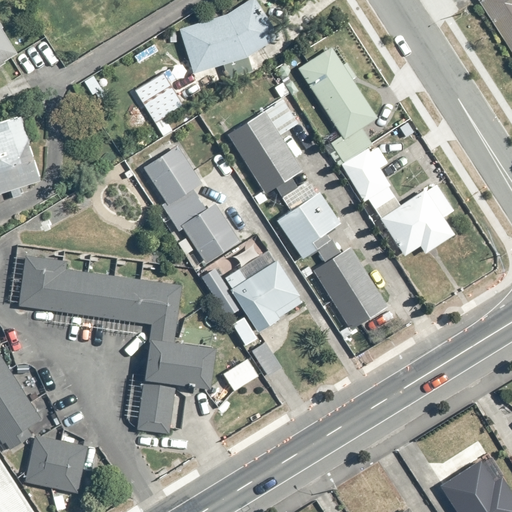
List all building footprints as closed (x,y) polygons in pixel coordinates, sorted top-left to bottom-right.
[(511,0),(483,0),(511,46),(511,0)] [(191,59),(187,60),(198,90),(225,75),(221,65),(276,46),(260,1),(181,29),(191,59)] [(0,64),(18,54),(0,25),(0,64)] [(301,67),(342,134),(330,141),(342,161),(373,143),(363,126),(379,117),(335,46),(301,67)] [(136,88),(163,136),(175,129),(167,115),(185,105),(166,70),(136,88)] [(283,95),(260,111),(227,134),(269,196),(303,173),(278,136),(301,121),(283,95)] [(0,195),(42,181),(20,116),(0,123),(0,195)] [(239,242),(178,143),(143,165),(166,202),(162,205),(178,231),(183,228),(204,263),(239,242)] [(388,162),(378,146),(370,151),(368,147),(362,151),(355,156),(342,165),(366,201),(369,199),(406,255),(422,245),(427,252),(456,233),(444,215),(454,209),(437,182),(403,204),(379,167),(388,162)] [(316,193),(303,173),(277,191),(289,210),(276,219),(304,259),(318,250),(326,262),(342,252),(328,232),(342,223),(320,190),(316,193)] [(388,305),(349,247),(342,252),(326,262),(313,271),(353,329),(388,305)] [(226,316),(241,306),(259,333),(281,318),(278,313),(301,297),(269,249),(225,279),(216,266),(200,277),(226,316)] [(178,341),(185,284),(63,269),(65,259),(25,254),(22,281),(19,306),(54,310),(52,323),(137,333),(138,322),(153,324),(146,380),(140,427),(172,431),(178,384),(212,388),(218,346),(178,341)] [(264,339),(250,348),(269,379),(283,370),(264,339)] [(0,438),(8,451),(47,426),(0,352),(0,438)] [(259,376),(248,357),(223,372),(234,391),(259,376)] [(90,443),(34,435),(27,481),(83,490),(90,443)] [(0,511),(36,511),(0,456),(0,511)] [(511,511),(511,483),(505,472),(501,475),(490,456),(441,485),(457,511),(511,511)] [(414,511),(409,503),(395,511),(414,511)]
